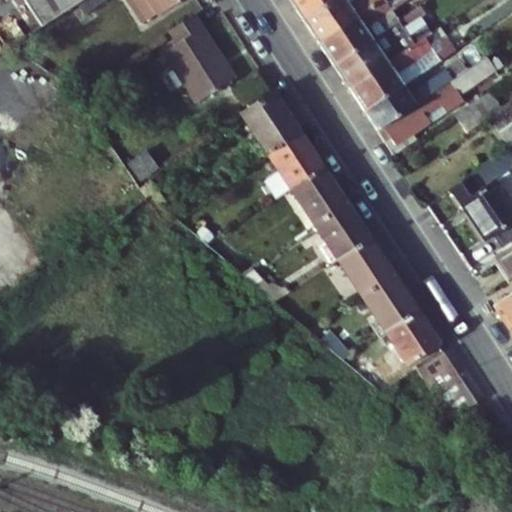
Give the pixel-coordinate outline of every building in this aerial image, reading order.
[(104,0),(3,0),(34,47),(104,0)] [(147,0),(132,10),(146,31),(162,21),(167,27),(199,5),(195,0),(147,0)] [(348,0),(289,0),(284,4),(302,31),(342,5),(348,0)] [(348,0),(342,5),(302,31),(318,55),(397,0),(348,0)] [(397,0),(318,55),(333,77),(388,41),(412,26),(403,12),(420,0),(397,0)] [(240,89),(199,26),(159,52),(200,114),(240,89)] [(428,34),(397,55),(388,41),(333,77),(349,101),(427,49),(434,44),(428,34)] [(398,87),(436,61),(427,49),(349,101),(363,123),(404,96),(398,87)] [(404,96),(442,70),(436,61),(398,87),(404,96)] [(487,68),(483,61),(474,68),(478,74),(487,68)] [(413,148),(465,114),(459,106),(496,81),(487,68),(478,74),(453,91),(450,93),(454,97),(386,142),(393,152),(386,157),(394,168),(416,153),(413,148)] [(446,81),(410,105),(404,96),(363,123),(377,143),(450,93),(453,91),(446,81)] [(249,114),(275,97),(265,82),(238,99),(249,114)] [(241,128),(267,167),(300,143),(274,104),(241,128)] [(511,112),(499,122),(486,105),(456,126),(467,141),(488,128),(507,154),(511,150),(511,112)] [(300,143),(267,167),(290,202),(324,179),(300,143)] [(511,158),(501,166),(453,197),(488,247),(511,230),(511,218),(493,192),(511,179),(511,158)] [(324,179),(290,202),(313,236),(346,212),(324,179)] [(346,212),(313,236),(339,274),(372,251),(346,212)] [(372,251),(339,274),(362,309),(395,286),(372,251)] [(511,254),(494,266),(510,291),(511,289),(511,254)] [(395,286),(362,309),(386,346),(420,323),(395,286)] [(511,304),(494,317),(511,342),(511,304)] [(420,323),(386,346),(409,380),(443,358),(420,323)] [(447,364),(420,382),(439,409),(465,393),(447,364)] [(465,393),(439,409),(456,434),(483,417),(465,393)]
